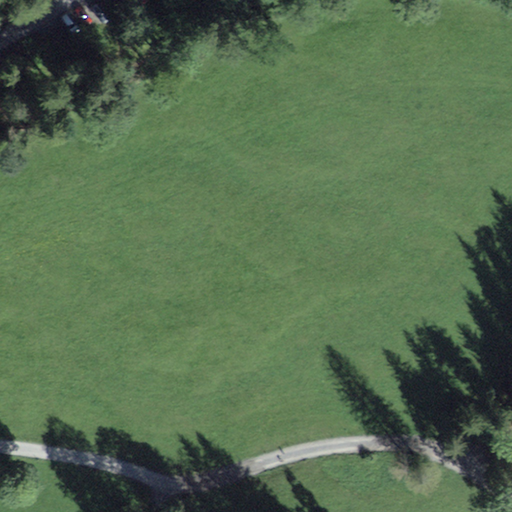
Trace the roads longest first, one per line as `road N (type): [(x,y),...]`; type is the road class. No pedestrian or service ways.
road 1 (track): [(511,486),(400,446),(351,445),(204,484),(167,483)]
road 2 (track): [(167,483),(120,466),(0,446)]
